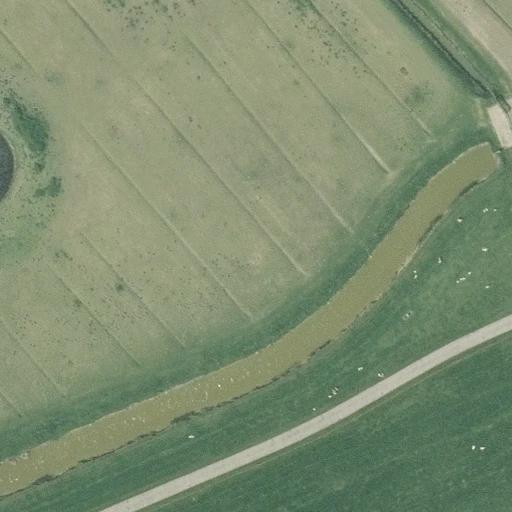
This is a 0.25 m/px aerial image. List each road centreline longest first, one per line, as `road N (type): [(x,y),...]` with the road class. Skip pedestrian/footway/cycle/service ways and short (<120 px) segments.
road 1 (track): [(369,0),(431,69),(491,110),(511,157)]
road 2 (track): [(511,101),(496,65),(427,0)]
